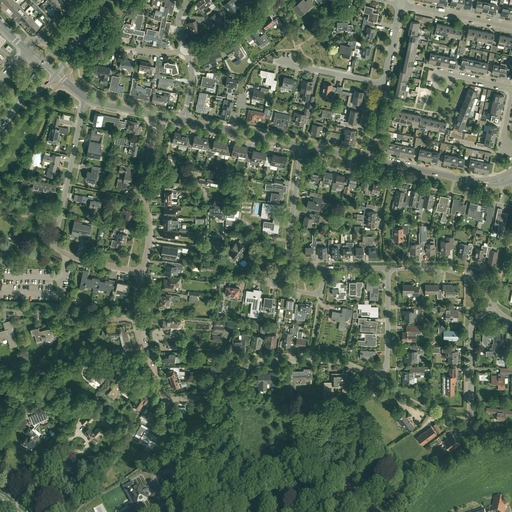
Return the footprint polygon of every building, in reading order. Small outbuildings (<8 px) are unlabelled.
[(61,0),(56,0),(52,4),(57,9),(64,2),(61,0)] [(169,8),(174,9),(175,2),(170,1),(170,0),(152,0),(152,4),(157,5),(158,0),(165,2),(164,6),(169,7),(169,8)] [(210,0),(199,0),(196,3),(200,9),(204,6),(206,9),(213,3),(210,0)] [(233,2),(235,0),(226,0),(227,1),(224,5),(231,14),(230,14),(232,17),(237,13),(235,11),(238,8),(233,2)] [(301,15),(313,6),(307,0),(305,2),(302,4),(300,1),(294,6),(301,15)] [(482,10),(484,1),(477,0),(475,9),(482,10)] [(490,0),(490,3),(488,12),(495,13),(495,11),(498,11),(499,5),(497,4),(497,1),(491,0),(490,0)] [(16,1),(9,7),(14,12),(21,6),(16,1)] [(488,12),(490,3),(484,1),(482,10),(488,12)] [(368,23),(369,20),(376,21),(378,13),(375,12),(376,9),(368,7),(368,6),(365,5),(364,12),(369,13),(368,17),(366,16),(365,17),(364,17),(364,18),(363,22),(368,23)] [(507,16),(509,7),(502,5),(500,14),(507,16)] [(21,6),(14,12),(19,17),(26,11),(21,6)] [(169,8),(169,7),(164,6),(163,11),(156,10),(155,12),(155,15),(167,17),(168,14),(172,15),(173,11),(168,10),(169,8)] [(26,11),(19,17),(24,22),(30,16),(26,11)] [(211,21),(208,23),(212,27),(215,25),(216,27),(222,22),(219,19),(224,16),(220,12),(217,14),(216,13),(209,18),(211,21)] [(136,23),(141,24),(143,15),(138,14),(138,16),(135,15),(132,19),(131,24),(126,23),(123,36),(124,32),(127,32),(126,37),(129,38),(130,33),(134,34),(136,23)] [(166,21),(167,17),(155,15),(153,20),(161,21),(160,26),(165,27),(166,24),(170,25),(171,22),(166,21)] [(30,16),(24,22),(28,27),(35,20),(30,16)] [(206,22),(204,17),(190,16),(190,22),(189,22),(192,33),(199,31),(196,20),(198,20),(198,22),(200,22),(200,23),(206,22)] [(275,22),(270,16),(261,22),(268,30),(267,29),(275,22)] [(35,20),(28,27),(33,32),(40,25),(35,20)] [(417,21),(414,21),(411,20),(409,26),(418,28),(420,22),(417,21)] [(354,32),(352,25),(348,25),(348,21),(337,21),(337,29),(346,29),(346,32),(354,32)] [(368,23),(363,22),(361,29),(366,30),(365,35),(373,37),(375,28),(369,27),(370,23),(368,23)] [(140,30),(141,24),(136,23),(134,34),(138,34),(137,39),(140,40),(141,35),(143,36),(143,40),(143,38),(144,33),(145,31),(140,30)] [(441,34),(443,24),(436,23),(434,33),(441,34)] [(447,35),(449,26),(443,24),(441,34),(447,35)] [(164,30),(165,27),(160,26),(159,31),(147,28),(146,33),(163,37),(164,33),(168,34),(169,31),(164,30)] [(417,35),(417,34),(418,28),(409,26),(408,33),(410,33),(417,35)] [(454,37),(456,27),(449,26),(447,35),(454,37)] [(456,27),(454,37),(460,38),(462,28),(456,27)] [(473,39),(475,29),(468,28),(466,37),(473,39)] [(262,47),(265,45),(269,41),(264,34),(260,37),(253,29),(248,33),(249,34),(245,37),(249,42),(253,39),(258,44),(259,44),(262,47)] [(479,40),(481,31),(475,29),(473,39),(479,40)] [(485,41),(487,32),(481,31),(479,40),(485,41)] [(487,32),(485,41),(492,43),(494,33),(487,32)] [(163,37),(146,33),(144,33),(143,38),(157,41),(156,46),(161,47),(161,44),(166,45),(167,42),(162,41),(163,37)] [(417,34),(417,35),(410,33),(409,39),(418,41),(419,35),(417,34)] [(504,45),(506,36),(500,34),(498,44),(504,45)] [(417,47),(418,41),(409,39),(408,46),(417,47)] [(354,50),(355,50),(357,41),(348,41),(347,46),(340,44),(339,50),(343,51),(342,57),(349,58),(352,47),(355,48),(354,50)] [(355,51),(362,52),(361,55),(369,56),(371,48),(365,46),(366,43),(357,41),(355,50),(355,51)] [(226,51),(229,57),(234,53),(238,59),(244,55),(236,43),(230,46),(231,47),(226,51)] [(415,54),(417,47),(408,46),(406,52),(415,54)] [(414,60),(415,54),(406,52),(405,58),(414,60)] [(435,63),(437,54),(430,52),(428,62),(435,63)] [(211,69),(210,66),(217,64),(216,60),(221,59),(219,53),(211,55),(211,57),(203,59),(207,70),(211,69)] [(441,64),(443,55),(437,54),(435,63),(441,64)] [(448,66),(450,56),(443,55),(441,64),(448,66)] [(450,56),(448,66),(454,67),(456,58),(450,56)] [(467,68),(469,59),(462,57),(460,66),(467,68)] [(413,66),(414,60),(405,58),(404,64),(413,66)] [(134,71),(135,66),(131,65),(132,61),(121,59),(119,69),(120,66),(127,68),(127,70),(134,71)] [(473,69),(475,60),(469,59),(467,68),(473,69)] [(176,63),(173,63),(173,62),(160,60),(159,65),(156,64),(155,73),(157,73),(159,74),(159,71),(166,72),(167,68),(172,68),(171,71),(172,74),(179,72),(176,63)] [(479,70),(481,61),(475,60),(473,69),(479,70)] [(151,66),(151,63),(141,61),(139,69),(149,71),(148,74),(152,75),(154,67),(151,66)] [(481,61),(479,70),(486,72),(488,63),(481,61)] [(500,65),(498,74),(505,76),(505,74),(508,74),(510,67),(507,67),(507,64),(501,63),(500,65)] [(411,72),(413,66),(404,64),(403,70),(402,70),(409,72),(411,72)] [(498,74),(500,65),(493,64),(492,73),(498,74)] [(98,65),(96,74),(101,75),(100,79),(107,80),(108,76),(109,76),(110,68),(98,65)] [(275,90),(277,80),(273,79),(274,73),(261,70),(260,75),(267,76),(265,83),(272,84),(271,89),(272,89),(275,90)] [(402,70),(403,70),(400,70),(399,76),(408,78),(409,72),(402,70)] [(221,73),(220,73),(212,72),(211,78),(203,76),(201,86),(213,88),(214,86),(215,85),(214,85),(215,83),(219,84),(221,73)] [(160,74),(159,74),(157,73),(156,77),(159,78),(158,86),(167,88),(168,84),(173,85),(174,79),(166,78),(160,77),(160,74)] [(123,93),(124,87),(118,85),(120,77),(112,75),(110,84),(113,85),(112,91),(123,93)] [(296,85),(292,85),(294,78),(284,76),(282,87),(291,89),(290,92),(295,93),(296,85)] [(407,84),(408,78),(399,76),(398,82),(407,84)] [(237,80),(227,78),(225,86),(228,87),(227,92),(228,92),(231,93),(232,88),(235,88),(237,80)] [(300,93),(303,93),(304,91),(307,92),(306,95),(305,95),(304,99),(308,100),(312,81),(303,79),(300,93)] [(405,90),(407,84),(398,82),(396,88),(405,90)] [(330,101),(334,102),(335,93),(331,92),(332,85),(324,83),(322,94),(331,96),(330,101)] [(149,99),(150,96),(151,88),(146,87),(146,89),(141,88),(142,86),(136,85),(133,97),(143,99),(143,98),(149,99)] [(164,96),(154,94),(156,88),(152,87),(151,88),(150,96),(153,97),(152,102),(165,105),(166,101),(169,101),(170,95),(164,94),(164,96)] [(268,91),(269,88),(261,87),(260,91),(254,90),(252,98),(262,100),(264,91),(268,92),(268,91)] [(404,97),(405,90),(396,88),(395,95),(404,97)] [(466,94),(475,98),(477,91),(469,88),(466,94)] [(350,92),(349,95),(351,95),(362,98),(363,91),(355,90),(354,93),(350,92)] [(206,103),(204,103),(205,101),(206,101),(208,93),(199,91),(197,104),(197,107),(196,106),(195,111),(207,113),(207,110),(209,111),(209,113),(213,114),(214,108),(208,106),(206,103)] [(493,100),(502,102),(504,95),(494,93),(493,100)] [(472,104),(475,98),(466,94),(464,100),(472,104)] [(362,98),(351,95),(349,95),(347,105),(349,105),(357,107),(357,103),(361,104),(362,98)] [(233,101),(228,100),(224,99),(221,116),(229,118),(233,101)] [(470,110),(472,104),(464,100),(461,106),(470,110)] [(501,108),(502,102),(493,100),(491,106),(501,108)] [(356,110),(357,107),(349,105),(348,109),(351,109),(349,115),(358,117),(359,111),(356,110)] [(468,116),(470,110),(461,106),(459,112),(468,116)] [(500,114),(501,108),(491,106),(490,112),(500,114)] [(269,118),(270,113),(271,109),(265,108),(264,113),(249,109),(248,114),(249,115),(248,117),(247,121),(256,123),(256,122),(257,121),(256,121),(257,116),(264,118),(264,117),(269,118)] [(294,119),(296,119),(295,123),(303,124),(305,117),(308,118),(310,109),(306,108),(304,114),(295,112),(294,119)] [(400,121),(402,111),(395,110),(393,119),(400,121)] [(406,122),(408,112),(402,111),(400,121),(406,122)] [(287,128),(290,115),(275,112),(273,122),(276,123),(275,125),(278,126),(277,128),(283,129),(284,127),(287,128)] [(412,123),(414,114),(408,112),(406,122),(412,123)] [(465,122),(468,116),(459,112),(457,118),(465,122)] [(498,121),(500,114),(490,112),(489,119),(498,121)] [(95,116),(93,123),(101,125),(102,121),(103,121),(104,119),(115,122),(115,124),(114,124),(114,127),(117,128),(118,127),(119,120),(119,118),(109,116),(105,115),(105,116),(103,115),(95,114),(95,116)] [(421,117),(421,115),(414,114),(412,123),(419,125),(421,117)] [(357,124),(358,117),(349,115),(348,122),(346,121),(345,125),(353,126),(353,123),(357,124)] [(49,138),(57,140),(58,135),(57,135),(58,131),(67,133),(68,129),(57,127),(59,118),(53,117),(52,122),(55,123),(54,127),(52,127),(49,138)] [(427,118),(421,117),(419,125),(418,126),(425,127),(427,118)] [(431,129),(433,119),(427,118),(425,127),(431,129)] [(463,128),(465,122),(457,118),(454,125),(463,128)] [(438,130),(440,121),(433,119),(431,129),(438,130)] [(119,120),(118,127),(121,127),(124,128),(124,127),(127,127),(135,129),(134,132),(140,134),(141,126),(138,125),(139,122),(127,120),(127,122),(119,120)] [(323,126),(322,126),(323,123),(314,121),(313,124),(311,133),(321,135),(323,126)] [(440,121),(438,130),(444,131),(446,122),(440,121)] [(486,131),(496,133),(497,126),(488,124),(486,131)] [(87,156),(93,157),(100,159),(102,150),(99,149),(103,135),(95,133),(96,130),(92,129),(87,156)] [(179,144),(181,133),(175,131),(174,133),(172,132),(172,135),(174,136),(172,143),(179,145),(179,144)] [(494,139),(496,133),(486,131),(485,137),(494,139)] [(189,147),(191,138),(188,138),(188,134),(181,133),(179,144),(179,145),(186,146),(189,147)] [(199,148),(201,137),(194,135),(194,139),(191,138),(189,147),(192,148),(192,146),(199,148)] [(115,138),(115,142),(121,143),(121,145),(128,146),(127,153),(129,153),(136,155),(138,144),(136,144),(136,141),(132,140),(122,138),(119,137),(116,137),(115,138)] [(208,156),(210,142),(207,142),(208,138),(201,137),(199,148),(202,148),(202,150),(205,150),(204,155),(208,156)] [(493,146),(494,139),(485,137),(484,144),(493,146)] [(218,154),(221,141),(214,140),(213,143),(210,142),(208,156),(212,156),(214,153),(218,154)] [(228,155),(230,146),(227,146),(228,142),(221,141),(218,154),(221,155),(223,154),(225,155),(228,155)] [(393,152),(395,143),(388,142),(386,151),(393,152)] [(399,154),(401,145),(395,143),(393,152),(399,154)] [(233,147),(230,146),(228,155),(238,157),(238,156),(239,155),(241,145),(234,144),(233,147)] [(247,161),(250,151),(247,151),(248,147),(241,145),(239,155),(238,156),(238,157),(245,159),(244,161),(247,161)] [(406,155),(408,146),(401,145),(399,154),(406,155)] [(408,146),(406,155),(412,156),(414,147),(408,146)] [(424,159),(426,150),(420,149),(418,158),(424,159)] [(258,161),(260,151),(253,150),(253,152),(250,151),(247,161),(251,162),(251,159),(258,161)] [(431,160),(433,151),(426,150),(424,159),(431,160)] [(267,165),(269,157),(266,156),(267,153),(260,151),(258,161),(265,162),(264,165),(267,165)] [(433,151),(431,160),(437,162),(439,153),(433,151)] [(46,176),(54,178),(56,167),(56,165),(58,166),(59,160),(60,156),(53,154),(52,157),(44,155),(42,164),(44,164),(44,160),(51,162),(50,168),(48,167),(46,176)] [(278,165),(280,155),(273,154),(272,157),(269,157),(267,165),(270,166),(271,163),(278,165)] [(450,164),(451,155),(445,154),(443,163),(450,164)] [(175,165),(176,159),(177,157),(168,155),(166,163),(175,165)] [(280,155),(278,165),(285,166),(287,157),(280,155)] [(456,166),(458,156),(451,155),(450,164),(456,166)] [(458,156),(456,166),(463,167),(464,158),(458,156)] [(475,169),(477,160),(470,159),(468,168),(475,169)] [(481,171),(483,162),(477,160),(475,169),(481,171)] [(29,162),(25,172),(30,174),(32,170),(34,166),(33,166),(32,165),(33,163),(29,162)] [(488,172),(490,163),(483,162),(481,171),(488,172)] [(95,180),(97,170),(101,171),(102,167),(92,165),(91,172),(87,172),(86,178),(88,179),(88,182),(94,183),(94,180),(95,180)] [(117,181),(117,184),(116,187),(125,189),(126,186),(127,181),(130,182),(133,171),(130,171),(130,168),(121,166),(119,171),(126,172),(124,182),(117,181)] [(320,172),(312,170),(310,182),(313,182),(314,179),(318,180),(320,172)] [(321,190),(322,187),(324,188),(325,181),(327,182),(327,180),(331,181),(332,173),(325,172),(323,181),(321,180),(319,187),(319,190),(321,190)] [(221,180),(217,179),(217,176),(208,174),(207,179),(201,177),(199,180),(201,186),(207,187),(207,183),(209,184),(210,182),(220,184),(221,180)] [(335,184),(333,183),(331,189),(336,190),(337,187),(339,187),(339,185),(342,186),(343,184),(343,183),(344,176),(337,174),(335,184)] [(165,188),(173,188),(173,184),(178,184),(178,183),(179,183),(179,177),(172,177),(172,181),(170,180),(170,181),(165,181),(165,184),(164,184),(164,187),(165,187),(165,188)] [(350,177),(348,185),(351,185),(351,187),(351,188),(352,189),(352,190),(353,190),(355,190),(356,186),(355,186),(357,178),(350,177)] [(32,189),(48,192),(49,189),(55,190),(57,183),(50,182),(50,184),(38,181),(31,179),(30,182),(34,183),(32,189)] [(369,195),(369,194),(370,189),(367,189),(369,181),(362,179),(361,184),(362,184),(361,188),(366,189),(364,194),(369,195)] [(275,180),(274,183),(272,183),(272,184),(266,183),(265,189),(272,190),(272,192),(273,192),(272,201),(279,202),(280,199),(283,199),(285,185),(282,185),(283,181),(275,180)] [(370,189),(369,194),(374,195),(375,191),(379,192),(381,184),(373,183),(372,188),(370,188),(370,189)] [(405,202),(402,202),(405,192),(406,192),(407,189),(400,187),(399,190),(397,190),(394,201),(393,201),(392,208),(393,208),(393,209),(394,210),(395,210),(396,209),(396,208),(397,209),(398,205),(404,207),(404,205),(405,202)] [(406,197),(405,202),(404,205),(408,206),(408,203),(415,205),(415,207),(418,208),(421,195),(418,195),(419,191),(411,190),(409,198),(406,197)] [(433,194),(426,193),(424,201),(421,200),(419,208),(422,209),(423,207),(430,208),(433,194)] [(447,223),(450,209),(447,208),(449,198),(440,196),(439,203),(438,202),(436,210),(443,212),(442,217),(441,217),(440,222),(447,223)] [(328,200),(321,198),(314,197),(313,201),(308,200),(307,207),(319,210),(320,203),(327,204),(328,200)] [(222,203),(222,202),(215,199),(215,200),(213,204),(215,205),(214,207),(210,207),(210,212),(221,212),(221,219),(224,219),(224,218),(226,218),(227,204),(222,204),(222,203)] [(464,214),(466,205),(463,204),(463,202),(457,200),(457,199),(454,199),(451,213),(455,214),(456,210),(461,211),(461,213),(464,214)] [(90,213),(96,214),(97,208),(100,209),(101,202),(90,200),(89,206),(91,207),(90,213)] [(276,219),(278,204),(263,202),(261,217),(267,218),(268,211),(274,212),(273,223),(268,222),(267,225),(264,224),(263,232),(274,234),(274,232),(278,233),(280,220),(276,219)] [(478,220),(479,213),(476,212),(478,204),(470,202),(468,214),(475,215),(475,219),(478,220)] [(494,207),(484,205),(483,208),(481,208),(478,220),(481,220),(483,211),(488,212),(486,217),(486,221),(491,222),(494,207)] [(124,223),(131,224),(134,210),(127,209),(128,207),(123,206),(122,213),(126,214),(124,223)] [(227,214),(226,219),(235,220),(236,212),(239,212),(239,208),(228,206),(227,214)] [(495,222),(501,223),(498,236),(505,238),(506,235),(503,235),(507,214),(501,213),(502,209),(498,208),(495,222)] [(368,211),(364,211),(364,215),(358,214),(357,217),(375,219),(376,212),(368,211)] [(332,218),(320,215),(310,213),(309,217),(305,216),(303,224),(311,226),(312,221),(319,223),(319,220),(332,222),(332,218)] [(374,226),(375,219),(357,217),(357,220),(367,221),(366,225),(374,226)] [(73,235),(78,237),(79,232),(86,234),(87,233),(90,233),(92,226),(81,224),(82,222),(74,221),(73,228),(74,229),(73,235)] [(409,232),(409,225),(403,225),(403,228),(392,228),(392,236),(394,236),(394,240),(403,240),(403,232),(409,232)] [(423,251),(423,225),(420,225),(420,233),(419,233),(419,244),(415,244),(415,241),(411,241),(411,244),(411,253),(419,253),(419,250),(423,250),(422,251),(423,251)] [(426,244),(426,233),(426,226),(423,225),(423,251),(426,251),(426,253),(434,253),(434,244),(434,241),(430,241),(430,244),(426,244)] [(111,246),(116,247),(116,246),(119,247),(120,242),(125,243),(127,234),(122,233),(123,229),(118,228),(118,229),(114,228),(113,233),(117,234),(116,240),(112,239),(111,246)] [(366,250),(366,243),(366,236),(363,236),(363,242),(359,242),(359,247),(356,247),(356,256),(363,256),(363,250),(366,250)] [(372,245),(372,242),(373,242),(373,236),(366,236),(366,243),(369,243),(369,256),(376,256),(376,255),(376,251),(376,245),(372,245)] [(454,237),(447,237),(447,241),(441,241),(441,253),(450,253),(450,246),(454,246),(454,237)] [(331,249),(331,256),(333,256),(333,257),(338,257),(338,256),(338,248),(339,248),(339,243),(334,243),(334,244),(332,244),(331,243),(331,239),(328,239),(328,243),(328,249),(331,249)] [(241,256),(244,253),(241,251),(245,246),(238,241),(237,243),(236,242),(231,248),(233,251),(230,254),(235,258),(236,258),(238,260),(241,256)] [(316,245),(316,248),(318,248),(318,256),(326,256),(326,247),(322,247),(322,241),(316,241),(316,245)] [(343,248),(343,256),(350,256),(350,250),(353,249),(353,242),(347,242),(347,245),(343,245),(343,248)] [(486,254),(486,253),(488,246),(488,243),(484,242),(483,245),(482,245),(481,249),(476,248),(474,260),(482,261),(483,253),(486,254)] [(471,252),(473,244),(469,243),(468,245),(460,243),(457,256),(466,258),(467,251),(471,252)] [(178,251),(178,248),(163,245),(161,253),(163,254),(163,258),(175,260),(176,251),(178,251)] [(488,246),(486,253),(489,254),(487,263),(495,264),(498,252),(491,250),(491,247),(488,246)] [(164,266),(165,267),(164,273),(174,274),(175,274),(176,273),(176,272),(175,271),(174,270),(177,270),(177,266),(178,267),(179,263),(165,261),(164,266)] [(94,287),(96,278),(92,277),(92,279),(87,278),(88,271),(83,270),(79,288),(84,289),(85,285),(94,287)] [(168,277),(167,280),(164,279),(163,288),(173,290),(174,285),(176,286),(176,283),(179,284),(180,278),(168,277)] [(94,287),(93,291),(98,292),(99,288),(107,289),(106,294),(109,295),(111,286),(108,285),(109,281),(105,280),(105,282),(99,280),(99,279),(96,278),(94,287)] [(115,292),(127,295),(130,284),(118,282),(115,292)] [(346,288),(346,287),(343,287),(343,282),(333,282),(333,288),(332,288),(332,295),(336,295),(336,298),(341,298),(341,299),(346,299),(346,288)] [(346,282),(346,287),(346,288),(349,288),(349,294),(356,294),(356,296),(361,296),(361,287),(362,287),(362,282),(356,282),(346,282)] [(378,300),(378,283),(367,282),(367,289),(370,289),(370,299),(378,300)] [(408,295),(413,295),(413,296),(418,296),(418,287),(413,287),(413,285),(403,285),(403,294),(407,294),(408,295)] [(439,285),(425,285),(425,293),(429,293),(429,294),(437,294),(437,298),(442,298),(442,289),(439,289),(439,285)] [(450,285),(443,285),(443,293),(446,293),(446,295),(458,295),(458,286),(450,285)] [(225,290),(224,293),(225,293),(226,294),(234,296),(234,299),(241,300),(242,293),(238,292),(239,288),(227,286),(226,290),(226,289),(225,290)] [(260,309),(258,309),(260,291),(255,290),(254,293),(253,293),(253,292),(247,291),(246,299),(249,299),(249,301),(253,301),(251,314),(253,316),(257,317),(259,315),(260,315),(260,309)] [(179,296),(170,295),(167,294),(166,296),(160,296),(159,300),(158,303),(159,303),(159,305),(160,305),(159,308),(164,308),(164,305),(169,305),(169,301),(170,301),(170,297),(173,298),(172,299),(179,300),(179,296)] [(273,298),(268,297),(265,297),(264,303),(261,303),(260,309),(268,311),(268,312),(274,313),(275,305),(272,305),(273,298)] [(294,300),(282,298),(280,308),(281,308),(281,307),(287,308),(286,315),(291,316),(294,300)] [(310,307),(311,304),(308,304),(309,304),(306,303),(306,304),(299,303),(299,309),(295,309),(293,323),(296,323),(296,319),(305,320),(306,311),(311,312),(312,307),(310,307)] [(370,307),(370,304),(358,304),(358,307),(362,307),(362,314),(369,315),(369,316),(377,316),(377,307),(370,307)] [(422,309),(422,306),(412,306),(412,311),(403,311),(403,314),(405,314),(405,321),(413,321),(413,313),(416,313),(416,309),(422,309)] [(352,317),(352,310),(342,307),(341,313),(332,311),(331,319),(333,319),(333,320),(335,320),(340,321),(338,328),(344,329),(346,319),(348,320),(349,316),(352,317)] [(440,307),(440,310),(440,314),(446,314),(446,320),(452,320),(452,321),(458,321),(458,310),(451,310),(451,307),(440,307)] [(359,317),(358,321),(361,321),(361,323),(361,330),(376,331),(377,321),(366,321),(362,321),(362,318),(359,317)] [(214,319),(212,330),(213,330),(216,331),(223,332),(223,326),(224,320),(214,319)] [(167,329),(166,332),(166,333),(167,333),(167,334),(167,335),(168,335),(169,336),(170,336),(171,336),(172,336),(173,335),(174,334),(174,333),(174,332),(175,327),(180,328),(181,322),(174,322),(174,321),(173,320),(172,320),(171,321),(164,321),(163,328),(167,329)] [(10,347),(17,345),(10,321),(4,322),(6,329),(0,330),(0,340),(8,338),(10,347)] [(298,331),(299,326),(296,325),(295,328),(295,331),(294,333),(297,333),(296,346),(305,347),(306,338),(302,338),(302,331),(298,331)] [(59,335),(57,326),(51,328),(51,327),(40,330),(39,326),(30,329),(33,336),(35,335),(37,344),(43,342),(42,339),(53,336),(53,337),(59,335)] [(125,349),(131,347),(128,333),(125,333),(124,326),(120,326),(120,328),(103,328),(102,331),(107,331),(107,335),(121,335),(125,349)] [(260,348),(261,339),(264,339),(265,329),(265,328),(266,326),(263,326),(262,332),(260,332),(260,335),(261,335),(261,336),(260,336),(253,335),(251,347),(260,348)] [(406,326),(406,332),(403,332),(403,341),(416,341),(416,332),(421,332),(421,326),(406,326)] [(279,336),(280,328),(275,327),(274,335),(267,334),(265,346),(275,348),(277,336),(279,336)] [(295,331),(295,328),(291,327),(290,333),(284,332),(282,341),(281,341),(280,346),(282,346),(289,347),(290,339),(294,339),(294,333),(295,331)] [(446,330),(446,327),(438,327),(438,332),(444,332),(444,338),(458,338),(458,330),(446,330)] [(500,332),(482,331),(482,342),(485,345),(487,345),(487,336),(493,337),(493,338),(494,338),(494,344),(493,344),(492,348),(491,348),(491,350),(486,350),(486,355),(498,356),(498,354),(502,354),(502,349),(500,349),(500,332)] [(373,337),(373,333),(366,333),(365,341),(358,341),(357,345),(375,346),(376,337),(373,337)] [(212,334),(212,340),(211,341),(222,342),(223,335),(212,334)] [(245,345),(248,344),(250,334),(241,335),(241,340),(233,340),(233,348),(245,348),(245,345)] [(421,353),(421,346),(410,346),(410,351),(406,351),(406,355),(405,355),(405,362),(413,362),(413,359),(417,359),(417,353),(421,353)] [(454,348),(442,348),(442,351),(448,351),(448,362),(458,362),(458,351),(454,351),(454,348)] [(375,354),(375,351),(360,350),(360,357),(364,358),(364,360),(373,361),(373,354),(375,354)] [(165,357),(164,363),(175,364),(175,354),(169,354),(169,357),(165,357)] [(101,383),(102,381),(107,375),(95,365),(91,370),(92,371),(87,378),(91,381),(94,378),(101,383)] [(169,370),(167,371),(169,377),(170,377),(178,374),(184,374),(185,371),(179,371),(179,367),(169,366),(169,370)] [(220,372),(222,366),(215,366),(211,366),(211,375),(217,375),(218,372),(220,372)] [(424,367),(411,367),(410,367),(410,372),(403,372),(403,383),(414,383),(414,373),(419,373),(419,372),(424,372),(424,367)] [(511,368),(508,368),(500,367),(500,375),(491,375),(491,382),(498,383),(498,389),(504,389),(505,375),(508,376),(508,373),(511,374),(511,368)] [(452,395),(452,394),(454,394),(454,380),(456,380),(456,368),(450,368),(450,377),(445,377),(445,394),(448,394),(448,395),(452,395)] [(295,388),(295,380),(300,380),(300,383),(309,383),(309,379),(312,379),(312,369),(306,369),(306,371),(293,371),(293,375),(291,375),(291,378),(287,378),(287,388),(295,388)] [(277,386),(277,382),(277,378),(277,377),(277,373),(258,373),(258,382),(259,382),(259,389),(267,389),(267,387),(269,387),(269,386),(277,386)] [(348,390),(348,385),(348,381),(346,381),(346,373),(332,374),(332,383),(329,383),(329,382),(324,382),(324,396),(333,396),(333,386),(339,386),(339,385),(343,385),(343,390),(348,390)] [(178,374),(170,377),(173,383),(180,381),(178,374)] [(24,377),(18,380),(24,392),(28,390),(26,387),(25,384),(27,383),(24,377)] [(131,393),(134,389),(127,383),(124,386),(118,381),(107,394),(113,398),(115,396),(116,397),(118,394),(122,390),(128,395),(131,393)] [(180,381),(173,383),(175,389),(180,387),(187,384),(187,386),(190,385),(189,382),(187,382),(187,381),(180,381)] [(132,405),(139,409),(140,410),(141,411),(142,411),(145,407),(144,406),(149,398),(144,395),(143,397),(140,395),(136,401),(135,401),(132,405)] [(201,416),(206,416),(205,410),(208,410),(208,406),(205,406),(205,404),(200,405),(200,406),(188,406),(188,410),(200,410),(201,416)] [(511,410),(491,408),(491,412),(497,413),(496,420),(504,421),(505,414),(511,415),(511,410)] [(39,436),(33,431),(39,424),(39,422),(48,418),(44,409),(29,416),(33,424),(37,423),(37,424),(32,430),(29,427),(25,432),(27,434),(25,436),(26,436),(23,440),(22,440),(21,441),(23,443),(23,444),(23,445),(23,446),(23,447),(24,447),(25,448),(26,448),(26,447),(27,447),(29,449),(33,445),(34,444),(34,443),(35,442),(37,440),(38,439),(38,437),(38,436),(39,436)] [(147,411),(145,409),(141,415),(147,418),(150,413),(147,411)] [(408,412),(406,413),(405,411),(398,417),(402,423),(404,422),(406,425),(404,426),(408,431),(414,426),(408,418),(411,415),(408,412)] [(85,417),(81,422),(84,426),(89,421),(91,422),(95,417),(90,413),(86,418),(85,417)] [(436,423),(433,425),(438,433),(441,430),(436,423)] [(161,433),(155,430),(154,431),(142,424),(135,435),(141,438),(141,437),(149,441),(146,445),(147,445),(152,448),(152,449),(161,433)] [(437,434),(431,426),(417,437),(422,444),(437,434)] [(96,441),(97,442),(102,437),(99,434),(102,431),(98,427),(93,432),(89,428),(85,433),(88,436),(88,437),(90,439),(95,443),(96,441)] [(452,434),(443,441),(450,451),(459,444),(452,434)] [(123,511),(144,511),(147,511),(142,502),(147,500),(144,496),(146,495),(144,490),(142,491),(139,486),(135,489),(133,486),(128,489),(129,492),(131,495),(131,494),(132,497),(136,495),(138,499),(131,502),(134,506),(123,511)] [(494,497),(491,511),(492,511),(503,511),(506,499),(494,497)]
